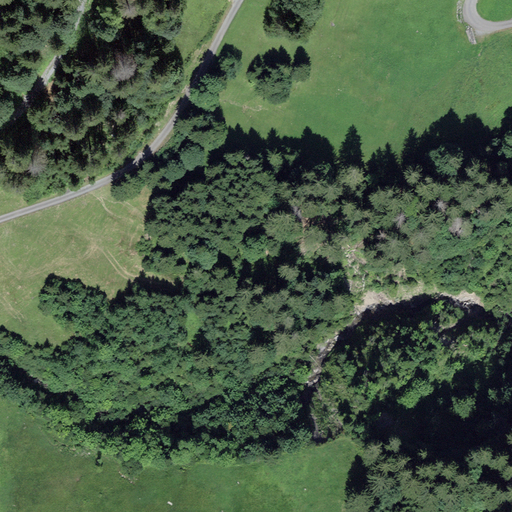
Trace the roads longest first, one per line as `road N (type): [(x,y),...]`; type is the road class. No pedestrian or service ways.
road 1 (track): [(240,0),(151,149),(101,183),(0,220)]
road 2 (track): [(0,129),(62,51),(85,0)]
